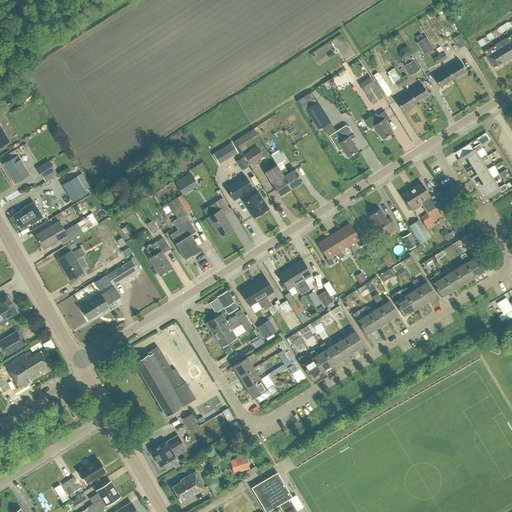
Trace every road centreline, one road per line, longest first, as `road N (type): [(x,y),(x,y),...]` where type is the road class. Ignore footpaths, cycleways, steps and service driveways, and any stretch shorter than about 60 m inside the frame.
road 1 (residential): [(431,143),(509,260),(492,280),(258,423),(240,414),(174,304)]
road 2 (unclassified): [(174,304),(431,143)]
road 3 (secondary): [(84,369),(0,226)]
road 4 (residential): [(0,482),(108,414)]
